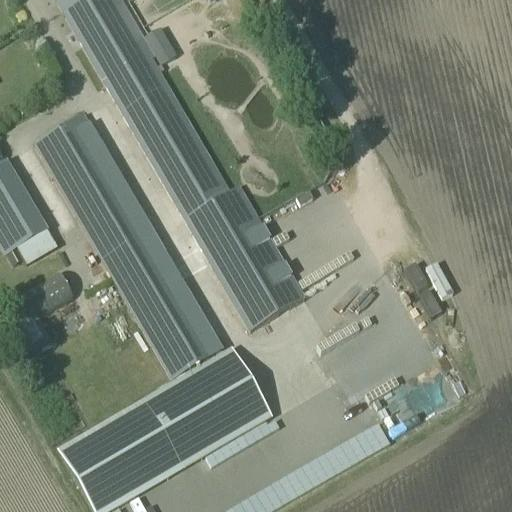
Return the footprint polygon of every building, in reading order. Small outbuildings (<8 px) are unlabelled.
[(53,0),(198,247),(209,266),(237,314),(250,334),(304,304),(291,282),(239,192),(229,198),(121,12),(137,4),(134,0),(53,0)] [(83,119),(33,148),(136,325),(170,385),(142,402),(55,454),(89,511),(115,511),(183,473),(271,422),(230,351),(221,356),(186,296),(179,285),(168,265),(124,189),(114,172),(83,119)] [(0,167),(0,252),(4,259),(45,235),(5,165),(0,167)] [(57,276),(5,306),(21,332),(72,301),(57,276)] [(357,335),(339,342),(337,337),(313,347),(325,374),(339,368),(335,358),(361,347),(357,335)] [(29,357),(49,345),(45,338),(24,350),(29,357)]
